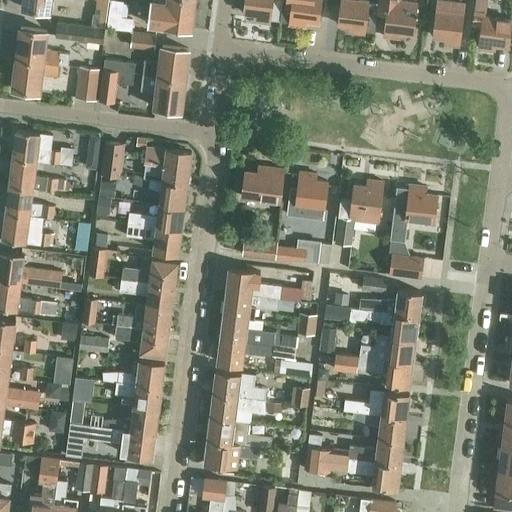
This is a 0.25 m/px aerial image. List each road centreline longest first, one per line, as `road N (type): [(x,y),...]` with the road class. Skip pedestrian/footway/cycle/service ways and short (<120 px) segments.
road 1 (residential): [(169,511),(215,132)]
road 2 (residential): [(511,81),(223,52)]
road 3 (residential): [(459,511),(491,264)]
road 4 (residential): [(215,132),(0,106)]
road 5 (residential): [(491,264),(511,142)]
